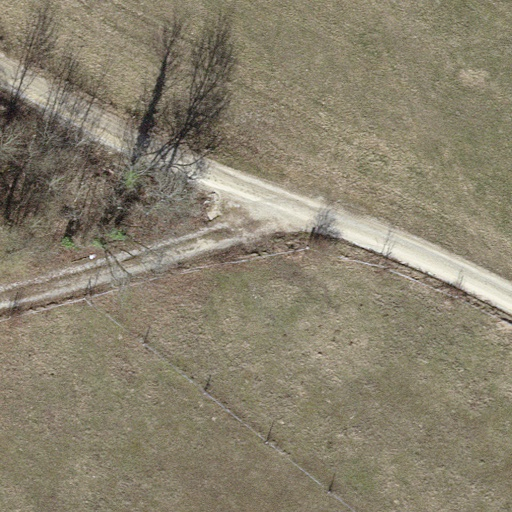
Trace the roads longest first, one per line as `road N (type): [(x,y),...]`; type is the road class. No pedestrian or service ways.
road 1 (track): [(294,213),(165,157),(0,68)]
road 2 (track): [(294,213),(0,299)]
road 3 (track): [(511,302),(420,256),(294,213)]
